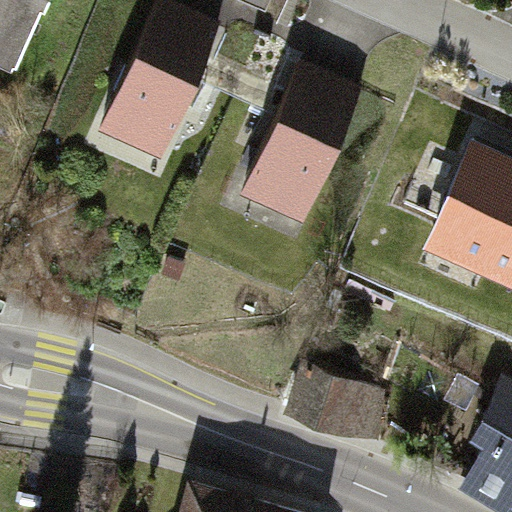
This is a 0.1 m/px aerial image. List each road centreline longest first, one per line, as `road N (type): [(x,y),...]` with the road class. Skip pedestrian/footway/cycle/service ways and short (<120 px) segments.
road 1 (primary): [(0,367),(195,426),(424,510)]
road 2 (residential): [(511,51),(391,0)]
